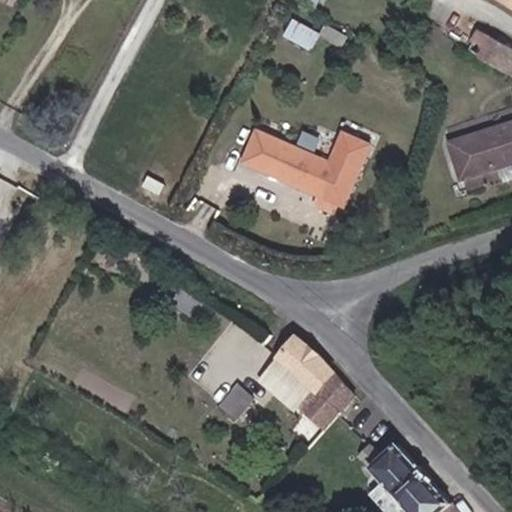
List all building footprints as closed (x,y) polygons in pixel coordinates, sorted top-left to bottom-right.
[(314,45),(320,28),(295,19),(288,36),(314,45)] [(505,78),(511,65),(511,54),(471,31),(459,53),(505,78)] [(286,37),(279,51),(307,66),(315,52),(286,37)] [(325,168),(252,135),(241,161),(339,205),(365,149),(339,137),(325,168)] [(453,203),(511,182),(511,136),(441,161),(453,203)] [(343,381),(314,365),(290,392),(341,449),(346,444),(348,446),(375,419),(343,381)] [(242,418),(255,392),(238,384),(225,410),(242,418)] [(378,480),(390,494),(406,480),(394,466),(378,480)] [(457,511),(419,468),(406,480),(390,494),(406,511),(457,511)]
